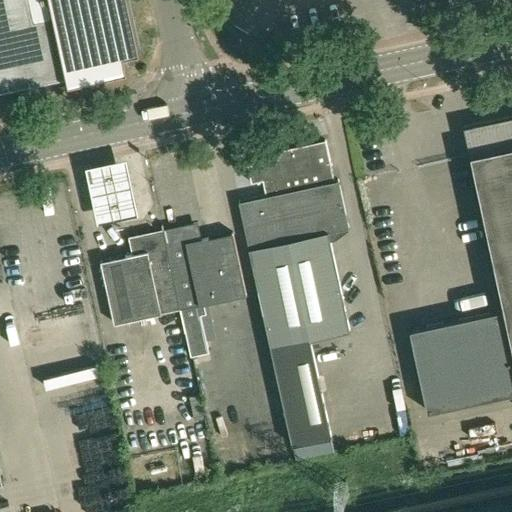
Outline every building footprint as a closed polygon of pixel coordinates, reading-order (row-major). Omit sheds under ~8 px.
[(0,0),(0,88),(12,86),(23,83),(67,74),(68,81),(127,68),(124,53),(140,49),(129,0),(0,0)] [(511,115),(464,126),(470,153),(471,156),(472,155),(476,175),(506,309),(412,330),(430,412),(511,394),(511,115)] [(240,200),(239,200),(243,220),(291,441),(330,432),(310,338),(349,329),(331,239),(335,239),(349,227),(339,180),(335,180),(326,139),(324,140),(325,142),(290,149),(292,156),(272,160),(272,161),(250,166),(253,181),(251,181),(251,182),(263,180),(266,195),(240,201),(240,200)] [(101,260),(101,261),(114,323),(134,318),(181,308),(165,232),(163,223),(162,223),(163,232),(133,238),(136,253),(101,260)] [(195,225),(183,228),(165,232),(181,308),(186,331),(189,348),(191,355),(193,355),(195,363),(211,359),(207,339),(217,337),(209,302),(247,294),(233,232),(198,239),(195,225)] [(265,384),(200,398),(215,466),(279,452),(265,384)]
